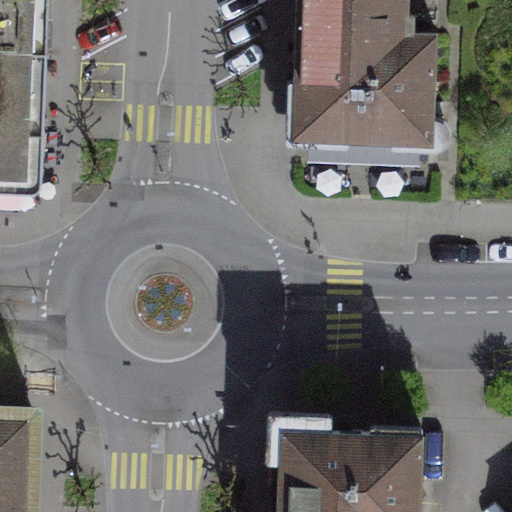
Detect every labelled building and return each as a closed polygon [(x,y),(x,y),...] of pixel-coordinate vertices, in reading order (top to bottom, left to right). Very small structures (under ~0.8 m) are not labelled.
[(0,0),(0,51),(44,53),(45,0),(0,0)] [(408,0),(297,0),(292,137),(433,142),(437,32),(413,31),(414,14),(408,14),(408,0)] [(0,189),(40,192),(44,53),(0,51),(0,189)] [(0,511),(27,511),(30,408),(0,407),(0,511)] [(280,427),(276,511),(416,511),(419,432),(280,427)]
